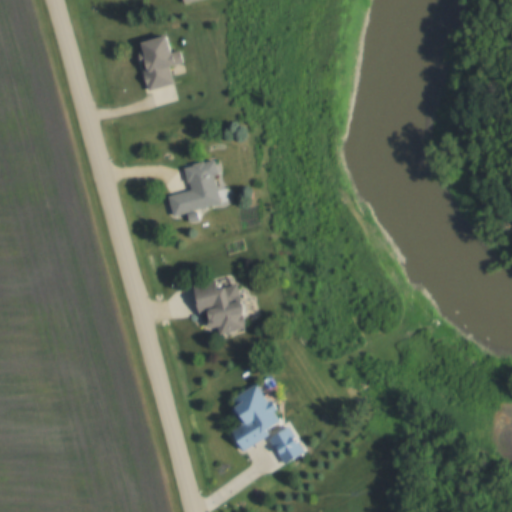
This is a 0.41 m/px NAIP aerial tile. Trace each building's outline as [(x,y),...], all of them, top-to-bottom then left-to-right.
[(174,83),(169,65),(182,61),(179,50),(171,52),(166,34),(141,41),(143,51),(138,53),(148,90),(174,83)] [(221,203),(215,175),(218,174),(215,158),(184,165),(190,190),(168,195),(173,215),(221,203)] [(193,285),(200,313),(209,311),(215,335),(247,327),(237,283),(218,288),(216,279),(193,285)] [(243,450),(269,435),(266,429),(280,421),(274,411),(277,409),(272,399),(267,402),(257,384),(231,399),(244,422),(231,429),(243,450)] [(304,453),(292,426),(270,436),(282,463),(304,453)]
